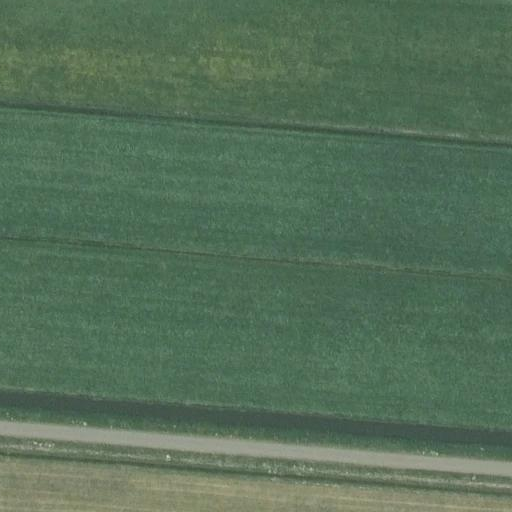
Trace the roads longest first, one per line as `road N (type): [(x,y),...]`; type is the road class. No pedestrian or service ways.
road 1 (track): [(0,86),(511,130)]
road 2 (unclassified): [(511,470),(0,427)]
